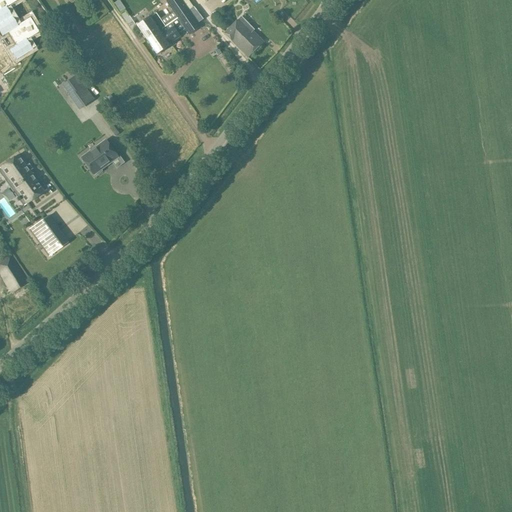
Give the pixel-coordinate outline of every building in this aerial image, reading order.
[(0,0),(0,23),(12,16),(6,7),(18,0),(0,0)] [(178,18),(189,10),(182,0),(169,0),(167,2),(178,18)] [(201,27),(189,10),(178,18),(190,35),(201,27)] [(146,40),(161,30),(166,27),(157,13),(152,17),(152,16),(136,27),(146,40)] [(82,30),(71,14),(63,19),(75,35),(82,30)] [(12,16),(0,23),(0,35),(1,37),(8,32),(12,39),(35,24),(30,17),(17,25),(12,16)] [(253,28),(242,16),(224,35),(235,46),(236,45),(248,57),(263,41),(252,30),(253,28)] [(16,45),(9,49),(15,60),(32,49),(27,40),(39,32),(35,24),(12,39),(16,45)] [(164,34),(161,30),(146,40),(156,55),(171,45),(170,43),(180,36),(174,27),(164,34)] [(195,47),(157,73),(165,85),(203,59),(195,47)] [(74,99),(87,90),(76,75),(63,84),(74,99)] [(85,122),(72,130),(78,138),(102,123),(92,107),(80,115),(85,122)] [(118,157),(106,140),(82,157),(94,175),(95,174),(98,175),(103,171),(103,169),(118,157)] [(46,190),(20,154),(0,168),(0,171),(24,205),(46,190)] [(58,229),(48,216),(29,230),(39,243),(58,229)] [(27,283),(10,255),(0,262),(0,274),(2,279),(11,293),(27,283)]
